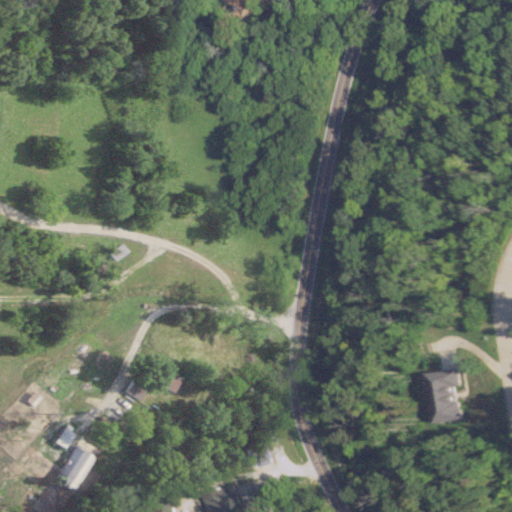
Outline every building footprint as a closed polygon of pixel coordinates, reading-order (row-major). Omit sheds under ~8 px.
[(168,393),(177,378),(156,365),(147,380),(168,393)] [(444,423),(468,420),(462,370),(437,373),(444,423)] [(68,435),(60,429),(50,442),(59,448),(68,435)] [(246,447),(260,472),(277,462),(262,437),(246,447)] [(87,457),(70,447),(51,479),(67,489),(87,457)] [(241,511),(234,485),(202,493),(206,511),(241,511)]
